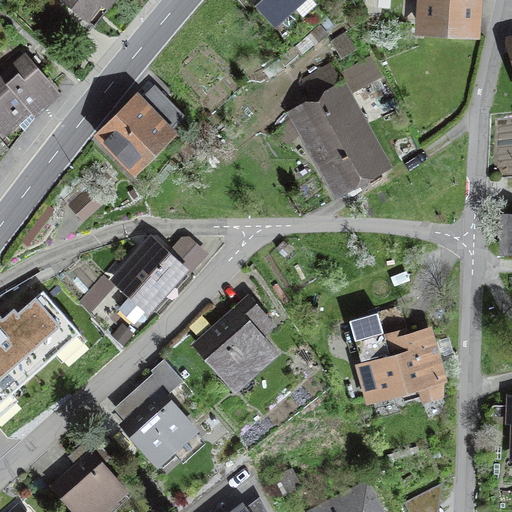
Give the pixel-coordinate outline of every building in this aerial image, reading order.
[(51,24),(74,43),(91,22),(86,18),(101,1),(106,5),(109,0),(63,0),(68,4),(51,24)] [(259,0),(274,16),(292,0),(259,0)] [(426,0),(425,24),(470,27),(472,0),(426,0)] [(361,83),(382,76),(375,54),(354,62),(361,83)] [(26,105),(15,114),(26,127),(35,116),(31,111),(54,91),(23,55),(0,75),(26,105)] [(307,124),(341,186),(379,164),(342,98),(346,96),(338,83),(340,82),(330,64),(304,80),(315,97),(290,112),(299,128),(307,124)] [(26,105),(0,75),(0,74),(0,126),(15,114),(26,105)] [(98,140),(128,171),(184,116),(156,88),(138,105),(136,103),(98,140)] [(83,218),(97,204),(87,193),(72,207),(83,218)] [(136,319),(184,268),(151,239),(116,279),(132,293),(121,306),(121,310),(132,319),(136,319)] [(0,402),(80,332),(43,290),(6,323),(0,315),(0,402)] [(198,344),(236,386),(274,351),(258,334),(270,323),(248,299),(198,344)] [(439,374),(427,334),(409,339),(399,306),(350,320),(361,359),(388,352),(390,360),(363,367),(371,395),(399,387),(398,385),(417,380),(421,395),(438,390),(436,375),(439,374)] [(192,428),(161,393),(169,386),(159,375),(130,401),(139,412),(125,424),(157,460),(192,428)] [(79,511),(96,511),(123,490),(93,455),(102,446),(93,435),(71,453),(80,464),(56,485),(79,511)] [(280,493),(298,484),(291,470),(273,480),(280,493)] [(380,511),(366,484),(312,511),(380,511)]
